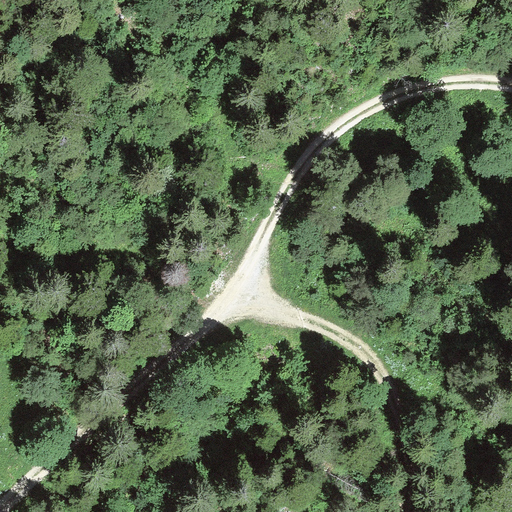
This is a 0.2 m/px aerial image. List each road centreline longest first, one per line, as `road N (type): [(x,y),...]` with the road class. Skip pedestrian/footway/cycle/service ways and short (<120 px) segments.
road 1 (track): [(235,291),(290,185),(348,122),(442,84),(511,86)]
road 2 (track): [(0,510),(235,291)]
road 3 (track): [(235,291),(326,328),(380,367),(407,433),(405,511)]
